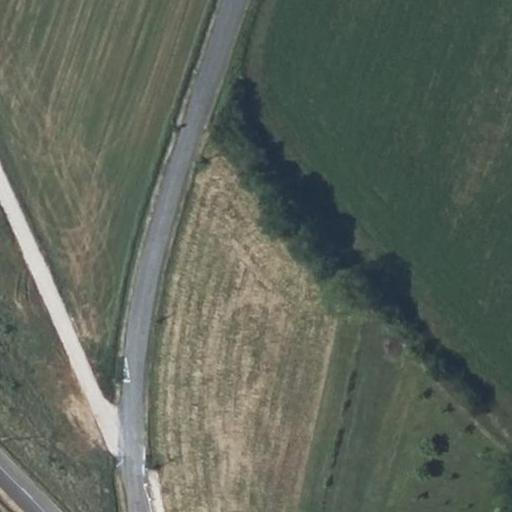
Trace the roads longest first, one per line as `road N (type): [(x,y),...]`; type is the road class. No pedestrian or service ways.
road 1 (unclassified): [(237,0),(146,286),(133,406),(140,511)]
road 2 (track): [(135,463),(106,422),(0,187)]
